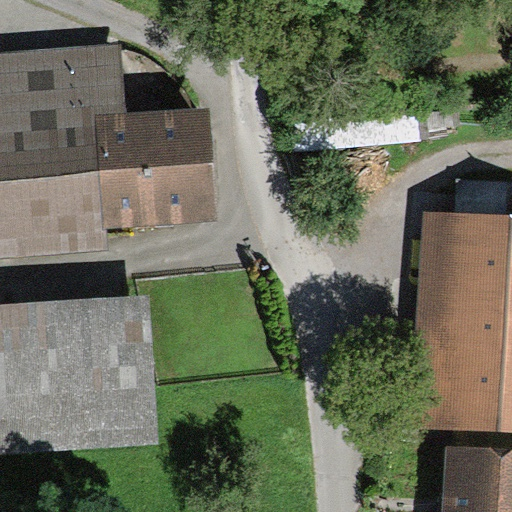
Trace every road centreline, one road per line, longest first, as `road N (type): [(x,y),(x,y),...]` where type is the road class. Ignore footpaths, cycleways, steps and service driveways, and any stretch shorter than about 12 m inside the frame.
road 1 (residential): [(244,71),(249,126),(297,253),(320,346),(341,511)]
road 2 (track): [(63,0),(244,71)]
